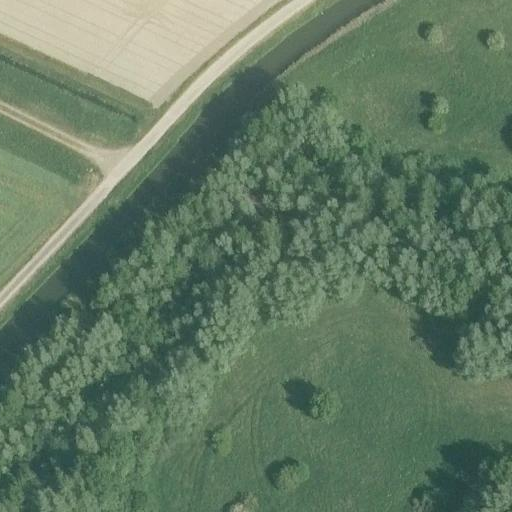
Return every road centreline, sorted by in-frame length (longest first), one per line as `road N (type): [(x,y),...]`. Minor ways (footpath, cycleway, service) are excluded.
road 1 (track): [(121,168),(244,43),(303,0)]
road 2 (track): [(0,301),(121,168)]
road 3 (track): [(0,112),(121,168)]
